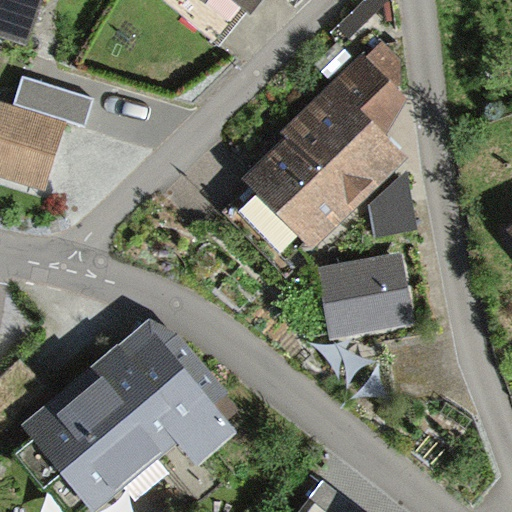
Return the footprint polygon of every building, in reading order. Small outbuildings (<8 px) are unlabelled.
[(0,0),(0,35),(25,44),(40,0),(0,0)] [(164,0),(218,45),(247,11),(251,14),(263,0),(164,0)] [(245,181),(312,252),(410,156),(387,132),(409,96),(401,87),(402,58),(385,43),(368,59),(364,54),(282,131),(289,138),(245,181)] [(69,121),(87,126),(95,97),(22,76),(14,105),(69,121)] [(0,172),(47,188),(69,121),(14,105),(0,100),(0,172)] [(407,172),(369,207),(375,238),(416,227),(407,172)] [(330,339),(416,322),(403,254),(316,271),(330,339)] [(150,320),(24,425),(35,439),(16,454),(42,487),(47,482),(71,511),(89,498),(94,505),(182,435),(201,459),(236,430),(215,404),(228,394),(181,336),(150,320)] [(19,363),(0,379),(0,429),(43,391),(19,363)] [(368,511),(323,478),(297,511),(368,511)]
